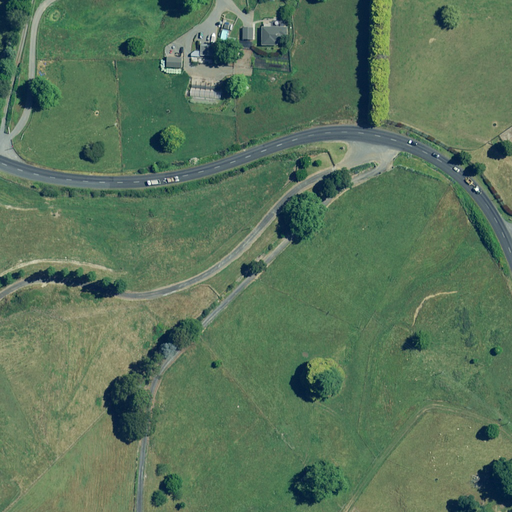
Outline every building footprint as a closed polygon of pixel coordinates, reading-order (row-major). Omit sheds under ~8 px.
[(234,24),(225,21),(223,28),(233,31),(234,24)] [(288,37),(288,27),(263,27),(263,45),(279,46),(279,43),(285,43),(285,37),(288,37)] [(254,40),(254,28),(244,28),(244,40),(254,40)] [(196,50),(193,54),(193,57),(201,57),(201,56),(216,56),(217,45),(202,44),(202,51),(196,50)] [(183,58),(168,57),(167,67),(182,68),(183,58)]
